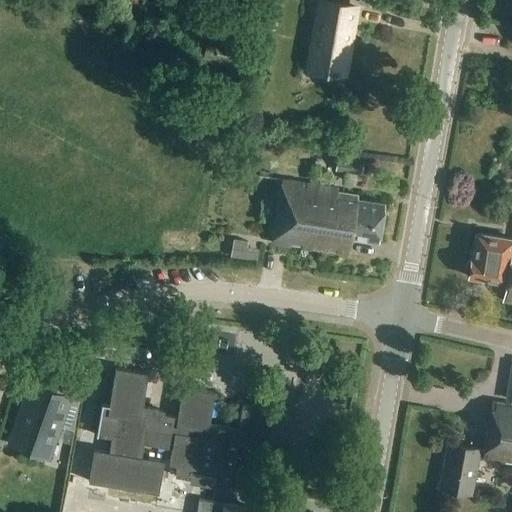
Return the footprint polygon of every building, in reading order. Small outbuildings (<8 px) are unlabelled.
[(276,30),(281,3),(267,0),(263,0),(259,27),(276,30)] [(346,75),(357,7),(321,1),(309,68),(346,75)] [(222,40),(225,25),(212,22),(211,27),(196,24),(190,50),(205,53),(204,60),(242,68),(247,46),(222,40)] [(363,174),(365,159),(339,155),(336,170),(363,174)] [(377,242),(383,203),(358,199),(358,195),(339,192),(339,189),(283,180),(273,243),(349,255),(352,238),(377,242)] [(511,238),(475,233),(470,262),(466,263),(465,270),(469,274),(468,278),(506,284),(504,302),(511,303),(511,238)] [(248,240),(235,238),(233,255),(256,258),(258,247),(247,246),(248,240)] [(167,408),(146,404),(152,372),(150,372),(118,366),(111,405),(103,404),(97,436),(113,439),(111,451),(96,448),(90,480),(160,492),(166,460),(143,456),(145,444),(174,449),(171,463),(178,464),(176,475),(191,478),(191,482),(203,484),(230,489),(231,485),(237,442),(269,448),(276,408),(243,403),(239,427),(210,422),(216,391),(184,385),(179,414),(167,412),(167,408)] [(70,396),(74,383),(48,374),(44,385),(29,380),(6,445),(51,460),(74,397),(70,396)] [(511,463),(511,404),(492,401),(484,449),(447,442),(439,488),(473,495),(479,458),(511,463)] [(253,511),(254,508),(200,499),(197,511),(253,511)]
